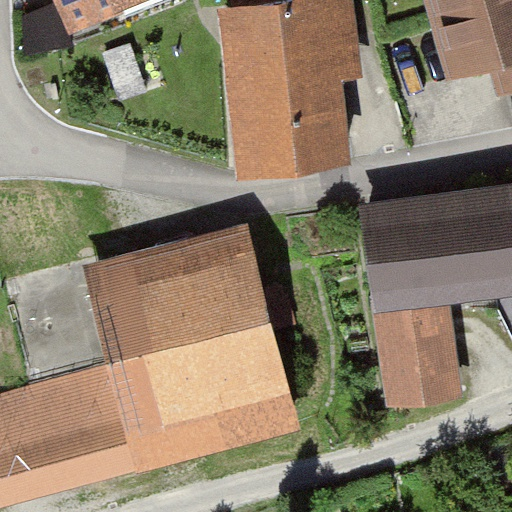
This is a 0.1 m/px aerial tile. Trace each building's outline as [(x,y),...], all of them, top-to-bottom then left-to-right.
[(114,0),(58,0),(65,18),(114,0)] [(350,0),(229,0),(212,2),(235,172),(340,157),(329,80),(361,76),(350,0)] [(511,0),(425,0),(444,63),(487,50),(498,88),(511,84),(511,0)] [(511,285),(511,176),(351,202),(383,405),(463,393),(448,296),(511,285)] [(99,373),(0,398),(0,505),(300,426),(246,221),(70,267),(99,373)]
